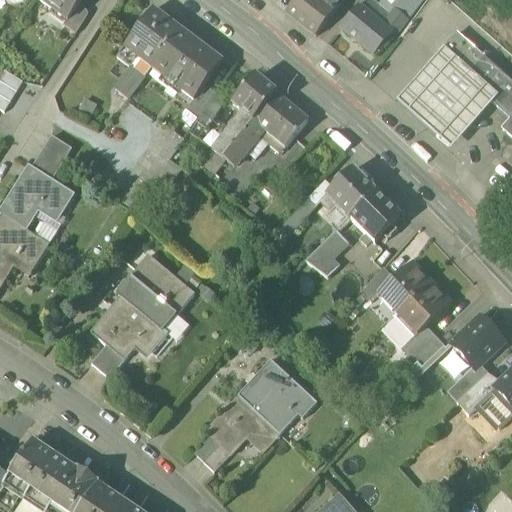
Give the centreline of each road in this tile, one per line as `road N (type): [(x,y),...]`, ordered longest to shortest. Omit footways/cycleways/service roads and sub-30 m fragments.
road 1 (secondary): [(208,0),(269,43),(511,278)]
road 2 (residential): [(199,511),(144,457),(0,358)]
